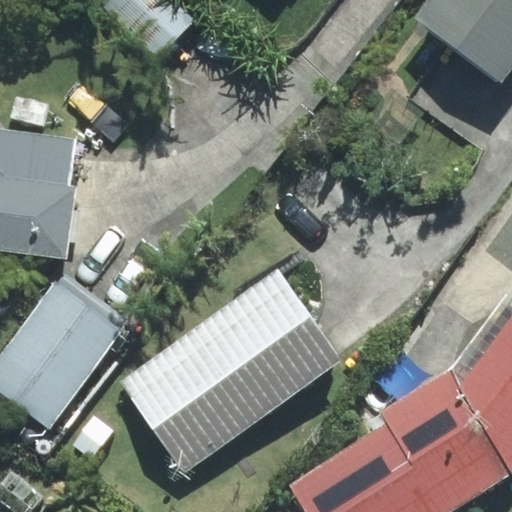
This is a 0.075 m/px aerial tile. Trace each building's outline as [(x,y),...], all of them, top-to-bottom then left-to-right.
[(511,0),(432,0),(403,37),(451,75),(426,107),(509,172),(511,168),(511,90),(505,85),(511,75),(511,0)] [(0,273),(57,278),(66,151),(0,146),(0,273)] [(511,195),(495,218),(511,230),(511,195)] [(337,374),(273,282),(115,393),(179,485),(337,374)] [(129,334),(61,284),(0,364),(0,388),(57,431),(129,334)] [(364,431),(371,442),(281,496),(290,511),(463,511),(508,486),(511,479),(511,319),(496,308),(441,385),(364,431)]
